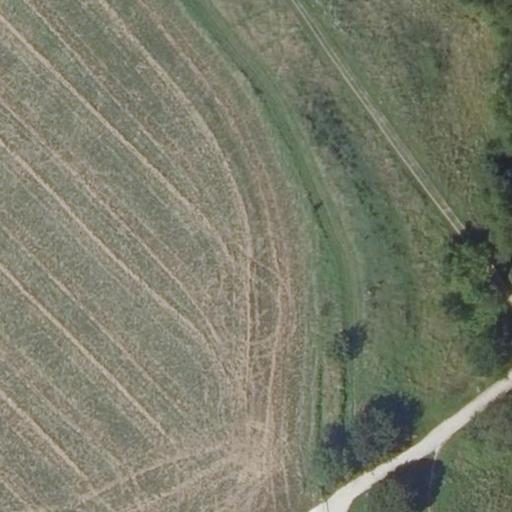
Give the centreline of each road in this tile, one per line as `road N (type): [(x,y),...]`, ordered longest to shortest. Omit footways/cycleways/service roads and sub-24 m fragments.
road 1 (track): [(511,299),(295,0)]
road 2 (track): [(428,511),(449,442),(511,391)]
road 3 (track): [(449,442),(334,511)]
